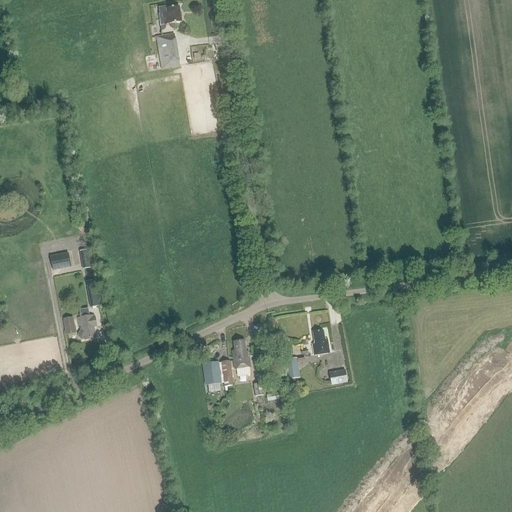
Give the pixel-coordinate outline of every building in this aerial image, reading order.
[(178,8),(165,10),(165,8),(157,9),(158,16),(157,16),(159,27),(180,23),(178,8)] [(180,67),(174,35),(156,38),(161,70),(180,67)] [(71,267),(68,253),(50,257),(53,271),(71,267)] [(86,282),(88,296),(97,294),(95,281),(86,282)] [(88,309),(79,311),(80,317),(78,317),(80,332),(78,335),(78,338),(82,341),(84,340),(84,341),(96,339),(94,328),(97,328),(95,317),(92,317),(92,316),(89,316),(88,309)] [(63,319),(66,334),(75,333),(73,317),(63,319)] [(324,339),(323,331),(321,331),(312,333),(314,344),(311,345),(313,356),(327,354),(330,354),(327,338),(324,339)] [(246,352),(244,341),(233,342),(234,351),(232,352),(234,370),(236,370),(237,377),(250,376),(249,369),(250,368),(248,352),(246,352)] [(300,378),(297,358),(284,360),(288,388),(299,387),(298,378),(300,378)] [(221,362),(224,387),(233,386),(230,361),(221,362)] [(220,383),(217,363),(203,365),(206,385),(220,383)] [(331,386),(347,383),(345,370),(329,373),(331,386)] [(261,383),(253,384),(255,397),(263,396),(261,383)] [(279,400),(278,393),(266,395),(267,402),(279,400)]
